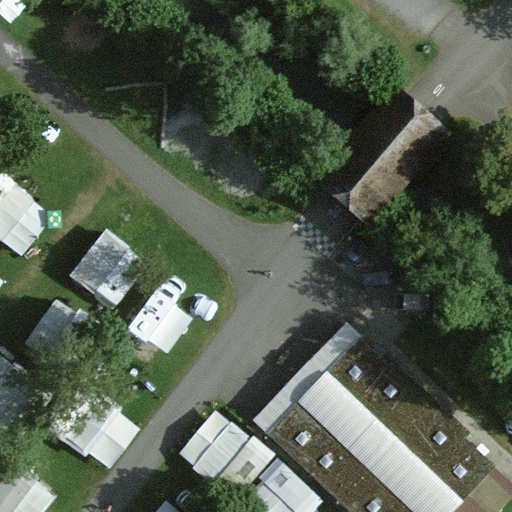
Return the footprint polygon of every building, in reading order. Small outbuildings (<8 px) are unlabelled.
[(83,0),(63,0),(38,29),(85,70),(119,31),(83,0)] [(155,55),(107,108),(153,149),(201,96),(155,55)] [(8,163),(0,171),(0,226),(7,233),(42,194),(8,163)] [(118,300),(151,256),(106,223),(73,268),(118,300)] [(114,333),(154,361),(190,312),(149,283),(114,333)] [(63,289),(37,335),(75,356),(101,311),(63,289)] [(365,339),(269,437),(346,511),(458,511),(499,470),(365,339)] [(0,373),(0,409),(24,422),(50,374),(12,353),(0,373)] [(120,458),(143,409),(85,382),(62,432),(120,458)] [(235,481),(266,440),(218,404),(186,444),(235,481)] [(9,459),(0,479),(0,511),(45,511),(59,483),(9,459)] [(156,511),(185,511),(169,497),(156,511)]
